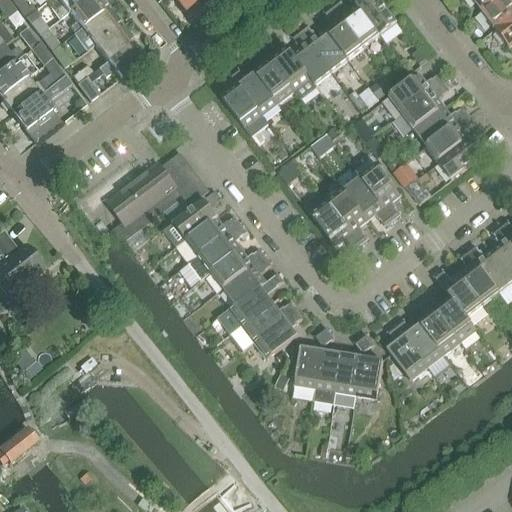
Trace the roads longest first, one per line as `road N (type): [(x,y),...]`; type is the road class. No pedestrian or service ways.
road 1 (residential): [(163,84),(336,303),(358,299),(511,179)]
road 2 (unclassified): [(278,511),(19,191)]
road 3 (residential): [(19,191),(163,84)]
road 4 (residential): [(511,107),(498,103),(418,0)]
